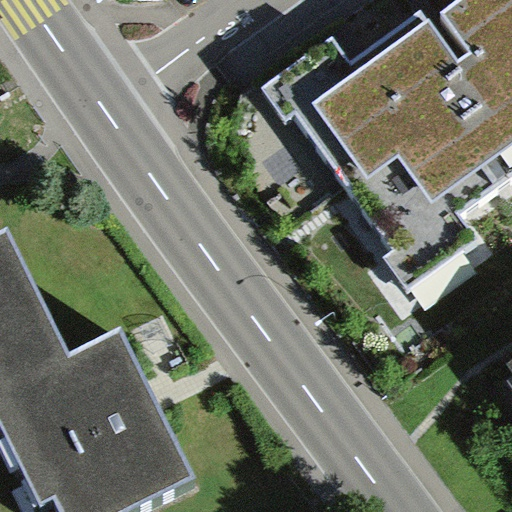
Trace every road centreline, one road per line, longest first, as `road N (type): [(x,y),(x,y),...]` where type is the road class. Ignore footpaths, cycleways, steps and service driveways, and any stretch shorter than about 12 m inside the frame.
road 1 (tertiary): [(399,511),(104,108)]
road 2 (residential): [(104,108),(257,0)]
road 3 (tertiary): [(104,108),(29,0)]
